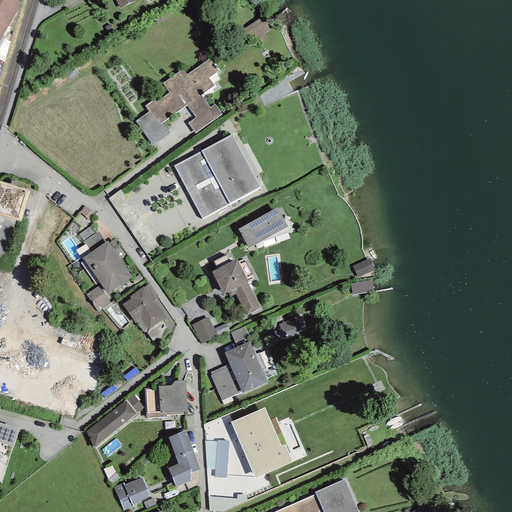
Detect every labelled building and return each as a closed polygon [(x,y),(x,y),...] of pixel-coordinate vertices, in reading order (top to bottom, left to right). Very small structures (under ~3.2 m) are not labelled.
[(0,0),(0,40),(8,26),(22,3),(17,0),(0,0)] [(115,0),(120,8),(136,0),(115,0)] [(264,33),(273,27),(264,15),(244,28),(250,37),(254,34),(261,44),(268,39),(264,33)] [(114,30),(110,24),(104,28),(108,34),(114,30)] [(11,28),(8,26),(0,40),(0,46),(4,39),(11,28)] [(10,42),(4,39),(0,46),(0,59),(4,62),(10,42)] [(158,120),(160,124),(163,122),(187,105),(201,95),(214,86),(208,78),(219,71),(209,58),(187,75),(183,69),(163,83),(169,93),(157,102),(155,99),(145,106),(149,112),(156,122),(158,120)] [(210,107),(201,95),(187,105),(196,118),(188,123),(195,133),(222,114),(215,104),(210,107)] [(171,133),(163,122),(160,124),(158,120),(156,122),(149,112),(136,121),(153,145),(171,133)] [(233,134),(173,166),(202,219),(261,187),(233,134)] [(0,271),(16,221),(21,222),(30,191),(0,180),(0,271)] [(122,189),(110,197),(147,253),(159,245),(122,189)] [(88,220),(93,214),(84,207),(80,212),(88,220)] [(277,208),(238,229),(249,248),(288,227),(277,208)] [(79,235),(83,242),(95,234),(90,227),(79,235)] [(90,253),(105,242),(98,232),(95,234),(83,242),(90,253)] [(109,243),(119,258),(125,254),(119,245),(118,246),(113,240),(109,243)] [(109,243),(107,241),(105,242),(90,253),(82,258),(107,293),(132,277),(119,258),(109,243)] [(217,269),(211,272),(223,295),(227,293),(230,297),(235,295),(245,315),(260,308),(247,283),(248,282),(236,259),(230,262),(226,255),(213,262),(217,269)] [(375,270),(369,259),(353,266),(358,278),(375,270)] [(374,292),(372,280),(350,284),(352,295),(374,292)] [(144,287),(153,300),(158,297),(149,284),(144,287)] [(110,303),(98,286),(86,294),(98,311),(110,303)] [(162,321),(166,319),(156,303),(155,304),(153,300),(144,287),(143,287),(129,297),(131,299),(122,304),(135,323),(136,322),(140,319),(148,329),(162,320),(162,321)] [(192,325),(201,344),(217,336),(214,329),(207,317),(192,325)] [(296,317),(278,325),(283,334),(300,326),(296,317)] [(146,333),(148,329),(140,319),(136,322),(143,332),(146,333)] [(166,326),(162,321),(162,320),(148,329),(146,333),(152,341),(160,338),(166,326)] [(226,324),(214,329),(217,336),(229,331),(226,324)] [(235,343),(250,337),(245,326),(230,332),(235,343)] [(210,376),(221,401),(242,392),(242,393),(267,382),(261,370),(266,368),(259,353),(255,355),(249,342),(225,353),(230,364),(211,373),(212,375),(210,376)] [(144,389),(146,418),(166,417),(166,415),(184,414),(184,412),(187,412),(185,381),(174,381),(171,386),(158,386),(158,388),(144,389)] [(133,394),(86,431),(94,448),(144,408),(133,394)] [(285,445),(281,447),(264,408),(231,422),(255,478),(288,464),(292,462),(285,445)] [(0,482),(1,483),(12,447),(13,447),(19,429),(0,422),(0,482)] [(185,431),(168,437),(178,464),(168,469),(176,487),(190,481),(190,474),(200,470),(185,431)] [(217,440),(217,441),(205,441),(207,469),(215,470),(214,477),(226,478),(228,441),(217,440)] [(113,487),(124,511),(133,507),(132,504),(149,497),(141,478),(125,485),(124,483),(113,487)] [(315,494),(274,511),(318,511),(323,510),(323,511),(358,511),(344,479),(314,492),(315,494)] [(237,499),(208,497),(209,511),(222,511),(248,501),(245,495),(237,495),(237,499)] [(156,505),(153,498),(143,502),(146,509),(156,505)]
